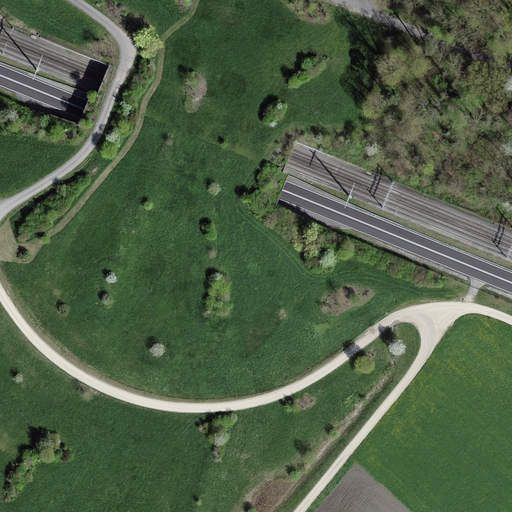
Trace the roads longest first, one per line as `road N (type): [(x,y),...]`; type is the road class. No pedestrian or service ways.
road 1 (trunk): [(511,283),(0,75)]
road 2 (track): [(0,292),(30,335),(76,372),(132,399),(185,407),(285,392),(396,316),(437,307)]
road 3 (track): [(74,0),(110,26),(128,54),(88,147),(0,212)]
road 4 (track): [(299,511),(413,371),(437,307)]
road 5 (unclassified): [(346,0),(511,67)]
